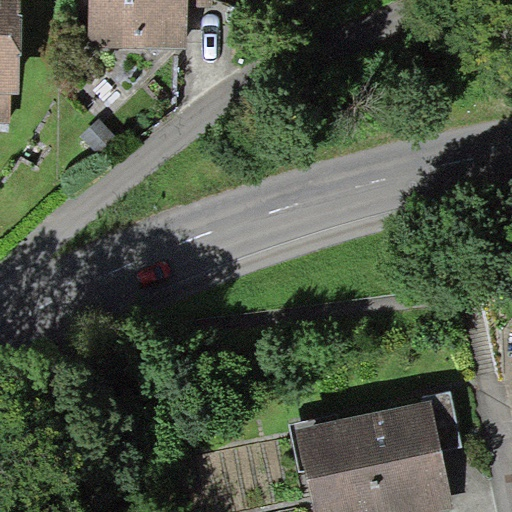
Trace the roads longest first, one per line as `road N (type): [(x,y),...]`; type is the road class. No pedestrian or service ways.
road 1 (secondary): [(0,335),(89,282),(285,204),(511,151)]
road 2 (track): [(269,63),(400,0)]
